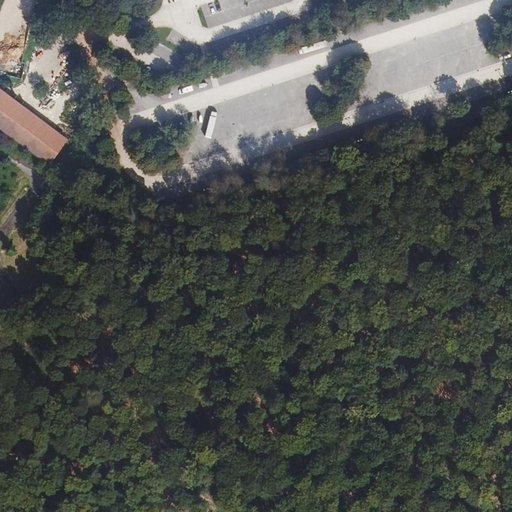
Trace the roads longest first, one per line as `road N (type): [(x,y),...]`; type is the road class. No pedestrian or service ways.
road 1 (track): [(484,511),(117,237)]
road 2 (track): [(117,237),(511,108)]
road 3 (motorway): [(117,511),(0,307)]
road 4 (motorway): [(0,371),(85,511)]
road 5 (track): [(117,237),(6,157)]
